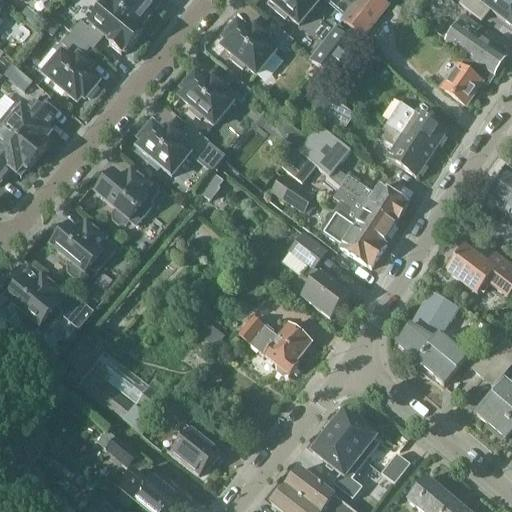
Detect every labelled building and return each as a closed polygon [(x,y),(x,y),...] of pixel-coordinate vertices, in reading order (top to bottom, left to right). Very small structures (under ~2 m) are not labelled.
[(109,0),(106,4),(107,5),(143,36),(143,35),(139,32),(159,8),(149,0),(109,0)] [(266,0),(277,9),(274,12),(285,21),(288,18),(299,28),(317,6),(316,6),(321,0),(326,4),(329,0),(266,0)] [(360,0),(342,23),(363,40),(388,8),(378,0),(360,0)] [(511,0),(463,0),(459,6),(481,23),(490,12),(511,29),(511,0)] [(81,24),(72,35),(92,52),(104,38),(112,44),(109,47),(121,57),(124,54),(126,56),(143,36),(107,5),(106,6),(87,27),(89,29),(88,30),(81,24)] [(425,26),(431,17),(422,10),(415,19),(425,26)] [(507,60),(477,39),(482,31),(463,18),(447,42),(463,53),(462,55),(466,58),(494,78),(507,60)] [(293,43),(273,26),(264,37),(255,30),(250,37),(238,27),(225,42),(228,45),(223,51),(234,60),(232,63),(243,72),(245,69),(257,78),(275,57),(274,56),(279,50),(284,54),(293,43)] [(356,48),(336,31),(335,31),(310,62),(332,79),(356,48)] [(92,52),(72,35),(63,47),(68,51),(63,57),(62,56),(44,77),(77,105),(82,100),(85,102),(98,87),(86,77),(92,70),(83,63),(92,52)] [(480,83),(487,88),(494,78),(466,58),(442,92),(464,107),(480,83)] [(213,81),(208,87),(196,77),(183,93),(186,95),(181,101),(192,110),(189,113),(200,122),(203,119),(214,129),(232,107),(236,101),(241,105),(250,94),(231,77),(222,88),(213,81)] [(318,113),(346,131),(355,117),(327,99),(318,113)] [(16,107),(0,125),(0,128),(38,160),(49,147),(45,144),(51,137),(46,132),(55,121),(35,105),(26,116),(16,107)] [(431,158),(446,135),(401,106),(387,127),(403,139),(431,158)] [(416,180),(431,158),(403,139),(387,127),(379,139),(396,150),(388,162),(416,180)] [(38,160),(0,128),(0,186),(12,173),(17,177),(23,170),(27,173),(38,160)] [(179,139),(170,131),(165,138),(153,128),(140,144),(143,146),(138,152),(150,161),(147,164),(158,173),(160,170),(172,180),(190,158),(189,158),(194,152),(199,156),(208,144),(188,128),(179,139)] [(396,226),(408,207),(381,189),(375,197),(341,175),(334,175),(351,155),(320,129),(299,155),(317,169),(316,171),(341,190),(396,226)] [(307,182),(316,171),(317,169),(299,155),(296,153),(286,165),(307,182)] [(511,174),(507,171),(485,202),(511,220),(511,174)] [(159,196),(151,189),(131,172),(123,183),(113,175),(96,196),(115,213),(112,216),(113,224),(119,228),(126,228),(129,224),(136,230),(153,209),(151,206),(159,196)] [(307,214),(310,217),(318,205),(282,180),(271,196),(304,218),(307,214)] [(208,183),(199,196),(210,204),(220,191),(208,183)] [(339,206),(334,214),(346,222),(346,221),(355,227),(383,245),(396,226),(341,190),(335,200),(335,203),(339,206)] [(326,225),(321,232),(322,237),(341,249),(339,251),(370,272),(386,247),(383,245),(355,227),(346,221),(346,222),(334,214),(333,214),(332,215),(328,216),(325,221),(326,225)] [(117,251),(107,242),(87,225),(78,236),(69,228),(51,249),(71,266),(68,270),(69,277),(74,281),(81,281),(84,277),(91,283),(117,251)] [(349,297),(320,276),(314,272),(327,255),(302,236),(288,255),(289,256),(282,265),(311,287),(301,301),(329,323),(349,297)] [(453,261),(446,269),(450,272),(448,274),(478,297),(488,285),(509,301),(511,297),(511,265),(498,256),(491,265),(489,268),(465,251),(456,263),(453,261)] [(2,298),(0,300),(0,316),(2,318),(3,317),(17,328),(26,318),(27,319),(23,322),(24,330),(30,334),(37,334),(40,330),(47,336),(64,315),(62,312),(71,302),(42,278),(34,289),(24,281),(7,302),(2,298)] [(444,390),(457,374),(468,361),(451,347),(462,333),(451,326),(460,312),(430,294),(411,327),(410,327),(396,349),(444,390)] [(288,329),(278,341),(254,321),(239,339),(255,351),(255,352),(277,369),(277,376),(276,377),(283,382),(289,380),(298,369),(295,367),(311,348),(288,329)] [(482,381),(510,347),(499,337),(470,371),(482,381)] [(511,367),(511,348),(510,347),(482,381),(493,390),(511,367)] [(142,438),(154,423),(169,403),(150,388),(149,388),(105,354),(91,372),(136,406),(135,406),(150,418),(149,419),(135,408),(135,407),(90,373),(77,390),(122,425),(124,423),(142,438)] [(475,417),(490,430),(511,405),(511,388),(505,382),(492,397),(475,417)] [(48,412),(61,396),(49,386),(36,402),(48,412)] [(511,436),(511,405),(490,430),(506,443),(511,436)] [(333,425),(326,434),(367,466),(381,448),(375,444),(376,442),(344,417),(336,427),(333,425)] [(0,477),(16,490),(46,451),(14,426),(0,444),(0,477)] [(199,479),(218,455),(184,427),(178,434),(185,440),(171,457),(199,479)] [(107,433),(97,445),(107,453),(106,455),(129,474),(141,459),(118,440),(117,441),(107,433)] [(367,466),(326,434),(318,444),(322,446),(313,457),(341,479),(334,488),(354,504),(363,492),(353,484),(367,466)] [(398,459),(382,479),(395,489),(411,470),(398,459)] [(122,494),(117,501),(128,510),(134,504),(143,511),(172,511),(181,501),(146,473),(139,481),(133,476),(120,493),(122,494)] [(312,511),(349,511),(299,473),(285,490),(312,511)] [(406,505),(414,511),(433,511),(445,498),(425,482),(406,505)] [(278,493),(271,502),(274,504),(271,508),(276,511),(312,511),(285,490),(281,495),(278,493)] [(461,511),(445,498),(433,511),(461,511)]
